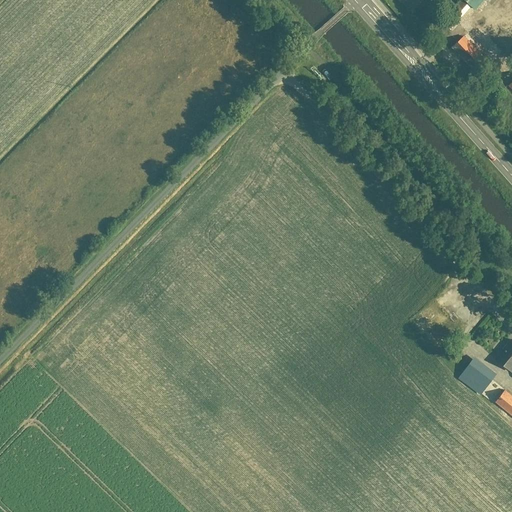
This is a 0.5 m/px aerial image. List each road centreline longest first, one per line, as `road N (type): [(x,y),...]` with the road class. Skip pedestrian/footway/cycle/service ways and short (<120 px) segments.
road 1 (unclassified): [(0,357),(306,39)]
road 2 (tertiary): [(511,174),(355,0)]
